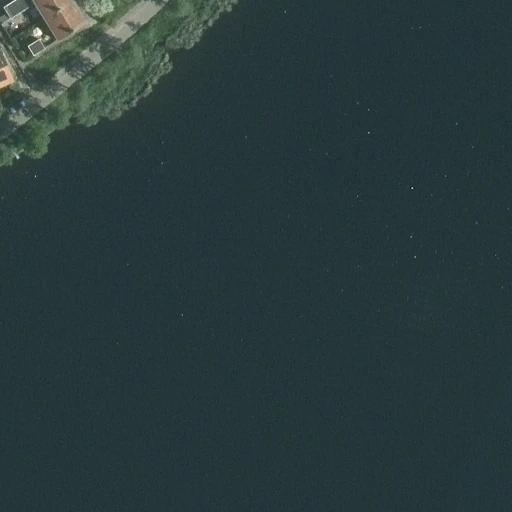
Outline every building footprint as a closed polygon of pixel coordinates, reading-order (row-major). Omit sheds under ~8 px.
[(14,0),(3,8),(6,13),(25,2),(23,0),(14,0)] [(72,0),(31,0),(44,19),(73,1),(72,0)] [(73,1),(44,19),(57,40),(86,22),(73,1)] [(25,2),(6,13),(10,19),(28,8),(25,2)] [(38,39),(27,46),(32,56),(44,49),(38,39)] [(0,53),(0,86),(12,82),(0,53)]
